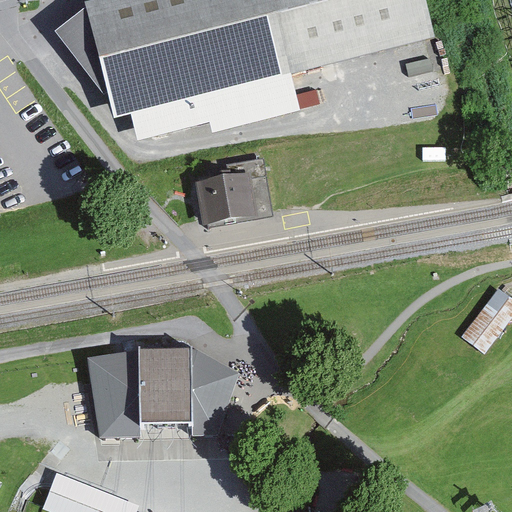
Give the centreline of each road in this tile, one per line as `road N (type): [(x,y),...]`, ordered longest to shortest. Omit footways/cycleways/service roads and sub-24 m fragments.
road 1 (residential): [(0,2),(13,37),(225,295),(279,381),(309,407)]
road 2 (unclassified): [(309,407),(438,511)]
